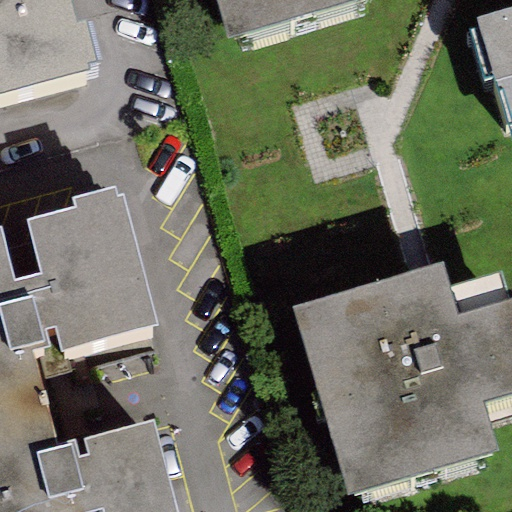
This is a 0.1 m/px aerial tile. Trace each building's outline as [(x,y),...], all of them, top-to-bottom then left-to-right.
[(0,0),(0,94),(89,70),(87,64),(96,62),(85,20),(77,22),(70,0),(0,0)] [(216,0),(227,36),(348,0),(216,0)] [(511,6),(475,17),(511,139),(511,6)] [(0,511),(175,511),(152,422),(84,439),(88,453),(75,457),(71,443),(59,446),(34,348),(50,344),(46,327),(56,325),(62,348),(156,324),(122,196),(116,197),(113,188),(71,199),(73,208),(0,226),(0,511)] [(440,265),(293,308),(348,495),(496,451),(481,401),(511,392),(511,299),(455,317),(440,265)]
